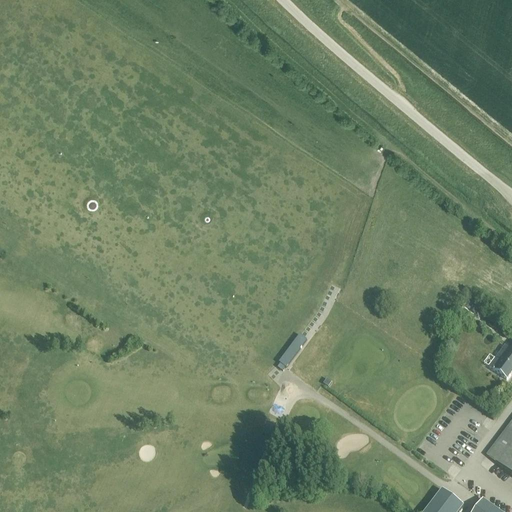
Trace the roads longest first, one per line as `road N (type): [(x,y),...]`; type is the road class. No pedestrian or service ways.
road 1 (unclassified): [(511,195),(284,0)]
road 2 (track): [(411,113),(386,70),(336,17),(344,1)]
